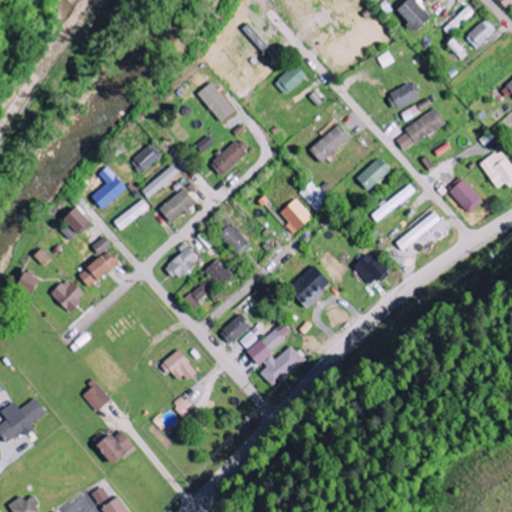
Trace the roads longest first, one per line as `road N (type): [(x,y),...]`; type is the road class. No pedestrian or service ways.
road 1 (secondary): [(511,217),(371,318),(187,511)]
road 2 (residential): [(473,241),(270,13)]
road 3 (residential): [(276,417),(102,225)]
road 4 (residential): [(172,153),(204,186),(209,204),(143,272)]
road 5 (residential): [(198,330),(292,249)]
